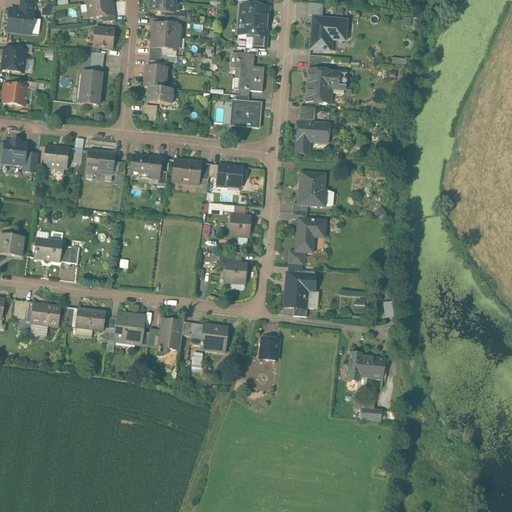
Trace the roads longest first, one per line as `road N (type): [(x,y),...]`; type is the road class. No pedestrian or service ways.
road 1 (residential): [(0,279),(255,314),(276,147)]
road 2 (track): [(185,511),(255,314)]
road 3 (residential): [(276,147),(240,151),(123,135)]
road 4 (residential): [(276,147),(290,0)]
road 5 (residential): [(131,0),(123,135)]
road 6 (residential): [(123,135),(0,123)]
